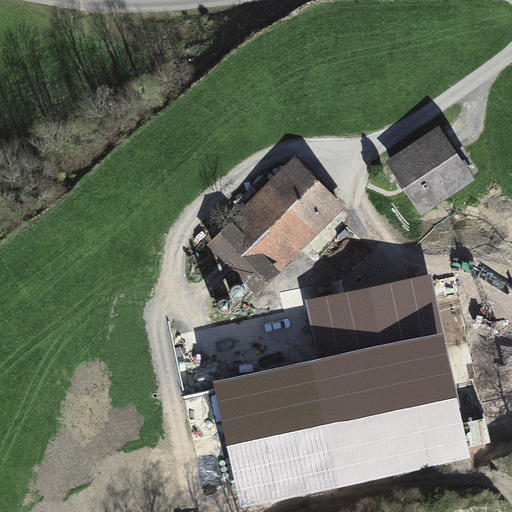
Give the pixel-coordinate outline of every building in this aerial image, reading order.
[(439,132),(392,163),(422,208),(467,179),(449,151),(451,150),(439,132)] [(297,162),(213,244),(257,289),(341,207),(297,162)] [(383,214),(364,197),(355,207),(374,224),(383,214)] [(311,262),(279,294),(305,320),(337,288),(311,262)] [(297,372),(225,388),(235,436),(307,420),(297,372)]
